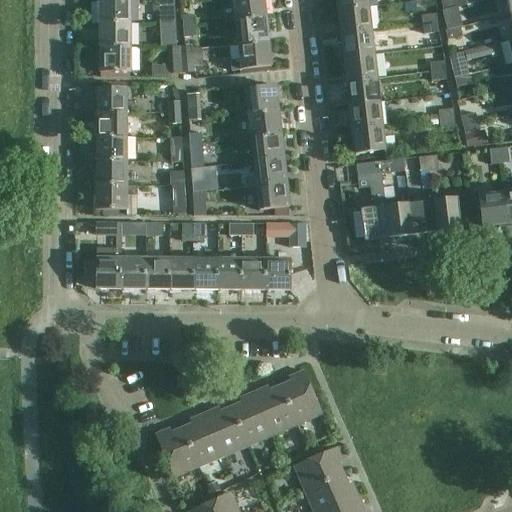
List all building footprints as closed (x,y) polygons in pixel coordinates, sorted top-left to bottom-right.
[(231,0),(234,23),(266,19),(263,0),(231,0)] [(335,0),(337,12),(369,8),(368,0),(335,0)] [(440,0),(443,11),(457,8),(467,6),(465,0),(440,0)] [(131,1),(99,1),(99,25),(131,25),(131,1)] [(339,35),(372,32),(369,8),(337,12),(339,35)] [(436,15),(421,17),(422,26),(437,24),(436,15)] [(182,28),(195,27),(194,16),(181,17),(182,28)] [(239,47),(268,43),(266,19),(234,23),(237,47),(239,47)] [(437,24),(422,26),(423,35),(438,33),(437,24)] [(99,49),(131,49),(131,25),(99,25),(99,49)] [(195,27),(182,28),(182,39),(195,38),(195,27)] [(445,32),(447,41),(462,38),(459,28),(445,32)] [(342,59),(375,55),(372,32),(339,35),(342,59)] [(237,47),(228,48),(230,62),(231,73),(271,68),(268,43),(239,47),(237,47)] [(496,46),(464,54),(466,62),(498,54),(496,46)] [(193,47),(183,48),(180,48),(181,75),(202,74),(201,49),(194,50),(193,47)] [(180,48),(167,49),(169,76),(181,75),(180,48)] [(131,49),(99,49),(99,74),(131,74),(131,49)] [(449,57),(448,57),(452,71),(466,68),(462,54),(449,57)] [(345,83),(377,80),(375,55),(342,59),(345,83)] [(444,63),(429,64),(430,74),(445,72),(444,63)] [(151,67),(151,79),(168,80),(168,67),(151,67)] [(466,68),(452,71),(454,80),(469,77),(467,68),(466,68)] [(445,72),(430,74),(431,82),(446,81),(445,72)] [(469,77),(454,80),(456,89),(471,85),(469,77)] [(348,106),(380,103),(377,80),(345,83),(348,106)] [(247,115),(278,112),(276,87),(244,91),(247,115)] [(95,114),(127,114),(127,90),(95,90),(95,114)] [(186,96),(187,122),(201,122),(200,95),(186,96)] [(167,114),(180,114),(180,103),(167,104),(167,114)] [(350,131),(383,127),(380,103),(348,106),(350,131)] [(453,110),(437,111),(438,116),(438,121),(454,119),(453,110)] [(249,139),(281,135),(278,112),(247,115),(249,139)] [(127,114),(95,114),(95,139),(127,139),(127,114)] [(168,126),(181,125),(180,114),(167,114),(168,126)] [(462,126),(477,123),(475,114),(460,118),(462,126)] [(454,119),(438,121),(439,126),(439,130),(455,128),(454,119)] [(477,123),(462,126),(464,136),(474,133),(479,132),(477,123)] [(394,138),(384,139),(383,127),(350,131),(353,156),(395,151),(394,138)] [(474,133),(464,136),(467,149),(477,147),(474,133)] [(189,146),(202,145),(201,134),(188,135),(189,146)] [(252,163),(284,159),(281,135),(249,139),(252,163)] [(127,139),(95,139),(95,162),(127,162),(127,139)] [(202,145),(189,146),(190,157),(202,156),(202,145)] [(497,150),(499,165),(509,164),(507,149),(497,150)] [(489,151),(490,166),(499,165),(497,150),(489,151)] [(182,151),(171,152),(171,165),(183,164),(182,151)] [(427,158),(429,173),(438,172),(436,157),(427,158)] [(418,159),(420,174),(429,173),(427,158),(418,159)] [(255,188),(287,184),(284,159),(252,163),(255,188)] [(403,160),(379,163),(381,176),(382,176),(404,173),(403,160)] [(127,162),(95,162),(95,186),(127,186),(127,162)] [(379,163),(355,166),(356,167),(357,178),(358,191),(370,189),(382,188),(381,176),(379,163)] [(203,169),(190,170),(191,182),(204,181),(203,169)] [(171,186),(184,186),(184,172),(171,173),(171,186)] [(287,184),(255,188),(258,212),(289,208),(287,184)] [(127,186),(95,186),(95,212),(102,212),(127,212),(127,197),(136,197),(136,188),(127,188),(127,187),(127,186)] [(173,215),(186,215),(184,186),(172,187),(173,215)] [(372,209),(360,211),(364,242),(388,239),(384,208),(382,188),(370,189),(372,209)] [(205,193),(192,194),(193,205),(205,204),(205,193)] [(511,224),(511,193),(503,194),(507,225),(511,224)] [(507,225),(503,194),(478,197),(482,228),(507,225)] [(432,202),(435,234),(460,231),(457,200),(432,202)] [(435,234),(432,202),(408,205),(411,237),(435,234)] [(397,206),(384,208),(388,239),(411,237),(408,205),(407,205),(405,204),(398,204),(397,206)] [(103,224),(95,224),(95,238),(103,238),(103,224)] [(145,224),(134,224),(133,237),(145,237),(145,224)] [(146,224),(145,224),(145,237),(145,238),(162,238),(162,224),(146,224)] [(182,224),(181,244),(193,244),(193,225),(182,224)] [(290,224),(289,248),(305,248),(305,224),(290,224)] [(129,225),(121,225),(121,238),(129,238),(129,225)] [(193,225),(193,244),(205,244),(205,225),(193,225)] [(241,238),(241,225),(228,225),(228,237),(241,238)] [(241,225),(241,238),(253,238),(253,225),(241,225)] [(277,225),(265,225),(265,240),(277,240),(277,225)] [(96,260),(96,263),(96,283),(96,286),(96,291),(121,291),(121,259),(121,250),(96,250),(96,260)] [(145,291),(145,259),(121,259),(121,291),(145,291)] [(169,291),(169,259),(145,259),(145,291),(169,291)] [(192,291),(193,260),(169,259),(169,291),(192,291)] [(216,291),(217,260),(193,260),(192,291),(216,291)] [(241,291),(241,260),(217,260),(216,291),(241,291)] [(265,292),(265,260),(241,260),(241,291),(265,292)] [(265,260),(265,292),(290,292),(290,260),(265,260)] [(96,263),(83,263),(83,286),(96,286),(96,283),(96,263)] [(280,387),(297,427),(322,416),(303,372),(288,379),(290,382),(280,387)] [(253,394),(272,437),(297,427),(280,387),(270,391),(268,387),(253,394)] [(231,408),(248,448),(272,437),(253,394),(239,400),(241,404),(231,408)] [(204,415),(223,458),(248,448),(231,408),(221,412),(219,408),(204,415)] [(182,429),(199,469),(223,458),(204,415),(190,421),(191,425),(182,429)] [(199,469),(182,429),(171,433),(170,430),(155,436),(173,480),(199,469)] [(304,492),(343,475),(339,465),(343,463),(336,448),(293,467),(304,492)] [(312,511),(325,511),(358,498),(352,483),(348,485),(343,475),(304,492),(312,511)] [(238,511),(230,494),(189,511),(238,511)] [(363,511),(358,498),(325,511),(363,511)]
